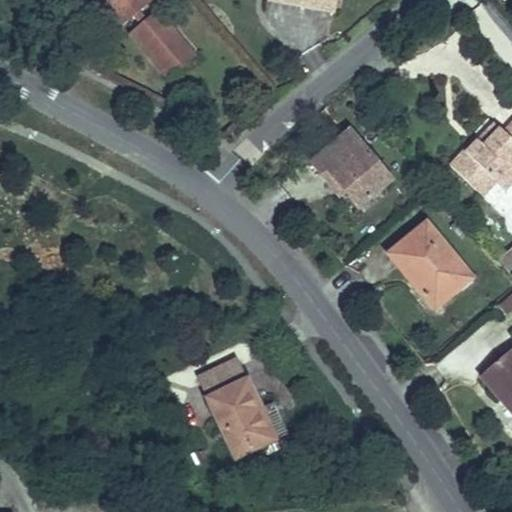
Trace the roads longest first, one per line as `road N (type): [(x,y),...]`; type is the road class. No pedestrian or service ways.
road 1 (unclassified): [(209,193),(282,260),(462,511)]
road 2 (residential): [(209,193),(277,117),(429,0)]
road 3 (unclassified): [(0,70),(209,193)]
